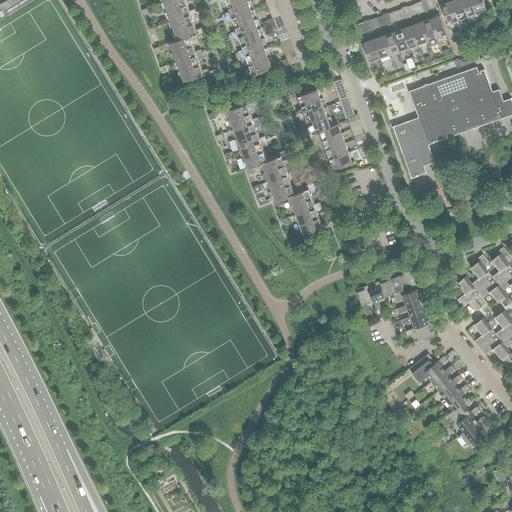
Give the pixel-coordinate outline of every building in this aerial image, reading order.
[(160,0),(161,2),(164,2),(170,18),(167,19),(168,21),(171,21),(176,37),(174,38),(175,40),(170,42),(176,58),(173,59),(174,62),(177,61),(182,77),(180,78),(181,81),(203,73),(204,76),(209,74),(207,68),(201,70),(198,60),(203,58),(200,49),(195,51),(189,35),(196,33),(198,38),(204,36),(201,27),(196,29),(192,19),(197,17),(194,8),(189,10),(184,0),(160,0)] [(219,0),(220,3),(226,1),(229,11),(224,13),(227,22),(232,20),(236,30),(231,32),(234,41),(239,39),(243,49),(237,51),(240,60),(246,58),(250,68),(244,70),(246,76),(274,66),(271,67),(265,50),(268,50),(267,47),(264,48),(258,31),(261,30),(260,28),(257,28),(251,12),(254,12),(253,9),(250,10),(246,0),(219,0)] [(457,20),(450,0),(444,3),(443,0),(442,0),(440,1),(441,4),(447,23),(457,20)] [(450,0),(457,20),(467,16),(460,0),(450,0)] [(460,0),(467,16),(476,13),(471,0),(460,0)] [(471,0),(476,13),(486,9),(482,0),(471,0)] [(272,18),(276,28),(285,24),(282,15),(272,18)] [(429,19),(436,38),(446,34),(439,15),(429,19)] [(272,30),(276,29),(276,28),(272,18),(268,20),(272,30)] [(429,19),(420,22),(427,41),(429,47),(438,43),(436,38),(429,19)] [(420,22),(410,25),(417,45),(427,41),(420,22)] [(276,28),(276,29),(278,36),(288,32),(285,24),(276,28)] [(417,45),(410,25),(401,29),(408,48),(417,45)] [(398,51),(408,48),(401,29),(391,32),(398,51)] [(278,36),(280,41),(290,38),(288,32),(278,36)] [(391,32),(382,36),(389,55),(398,51),(391,32)] [(382,36),(372,39),(379,58),(389,55),(382,36)] [(290,38),(280,41),(282,47),(292,44),(290,38)] [(379,58),(372,39),(363,42),(369,62),(379,58)] [(282,47),(284,53),(294,49),(292,44),(282,47)] [(288,59),(297,56),(294,49),(284,53),(287,59),(287,60),(288,59)] [(479,51),(457,59),(460,67),(477,61),(476,58),(481,56),(479,51)] [(414,67),(411,58),(406,59),(407,63),(403,64),(405,70),(414,67)] [(409,123),(408,120),(392,126),(411,178),(426,172),(424,166),(435,162),(428,144),(501,118),(511,113),(511,101),(511,98),(503,100),(499,89),(492,91),(484,69),(478,71),(476,66),(408,91),(419,120),(409,123)] [(306,135),(315,132),(319,131),(332,169),(351,162),(337,123),(330,126),(324,110),(327,109),(326,106),(323,107),(318,91),(320,90),(319,87),(298,95),(297,92),(291,95),(293,100),(299,98),(302,109),(297,111),(300,119),(305,117),(309,128),(304,130),(306,135)] [(337,94),(339,100),(349,97),(347,91),(337,94)] [(339,100),(341,106),(351,103),(349,97),(339,100)] [(323,229),(328,227),(326,221),(321,223),(317,212),(323,210),(320,202),(314,204),(310,193),(316,191),(313,183),(307,185),(308,188),(294,192),(289,179),(295,177),(292,169),(286,171),(283,160),(288,158),(285,150),(279,152),(280,155),(267,160),(262,146),(267,144),(264,136),(259,138),(255,127),(261,125),(258,117),(252,119),(248,108),(254,106),(252,101),(224,110),(224,111),(227,110),(233,126),(230,127),(231,130),(234,129),(240,145),(237,146),(238,149),(241,148),(247,164),(244,165),(247,174),(253,172),(251,166),(261,162),(267,178),(265,179),(266,182),(268,181),(274,197),(272,198),(275,207),(280,205),(278,199),(289,195),(295,211),(292,212),(293,215),(296,214),(302,230),(299,231),(300,234),(322,226),(323,229)] [(341,106),(343,112),(353,108),(351,103),(341,106)] [(232,151),(238,149),(237,146),(235,139),(229,141),(232,151)] [(252,187),(254,193),(263,190),(261,184),(252,187)] [(511,268),(504,259),(500,253),(491,260),(499,270),(492,276),(493,277),(497,283),(511,271),(511,268)] [(479,277),(471,283),(476,290),(493,277),(492,276),(479,260),(470,267),(479,277)] [(417,288),(410,269),(390,276),(393,286),(394,286),(395,291),(401,289),(402,293),(409,291),(417,288)] [(511,271),(497,283),(503,290),(510,284),(511,286),(511,271)] [(392,293),(394,297),(402,293),(401,289),(395,291),(394,286),(393,286),(390,276),(378,280),(384,296),(392,293)] [(457,299),(462,307),(469,301),(477,311),(486,303),(482,297),(476,290),(471,283),(465,276),(457,283),(465,293),(457,299)] [(493,277),(476,290),(482,297),(490,291),(498,302),(506,295),(503,290),(497,283),(493,277)] [(378,280),(367,284),(373,300),(372,300),(376,310),(381,308),(377,298),(384,296),(378,280)] [(366,303),(372,300),(373,300),(367,284),(355,289),(365,314),(369,312),(366,303)] [(409,291),(402,293),(394,297),(395,301),(403,298),(406,305),(421,300),(417,288),(409,291)] [(407,310),(410,316),(410,317),(426,311),(421,300),(406,305),(396,309),(398,313),(407,310)] [(501,341),(511,332),(511,321),(503,310),(495,317),(503,327),(495,333),(496,335),(501,341)] [(430,322),(426,311),(410,317),(410,316),(400,320),(402,324),(412,321),(414,328),(430,322)] [(480,348),(496,335),(495,333),(483,317),(474,324),(482,334),(474,341),(480,348)] [(414,328),(404,331),(406,336),(416,332),(418,339),(434,334),(430,322),(414,328)] [(511,332),(501,341),(506,347),(511,342),(511,332)] [(510,352),(506,347),(501,341),(496,335),(480,348),(485,355),(493,348),(509,368),(511,365),(511,362),(506,355),(510,352)] [(430,366),(435,362),(428,354),(424,358),(430,366)] [(443,356),(435,362),(430,366),(425,370),(416,377),(419,381),(427,375),(431,381),(444,370),(440,365),(447,359),(443,355),(443,356)] [(430,366),(424,358),(419,362),(425,370),(430,366)] [(416,377),(425,370),(419,362),(409,369),(416,377)] [(451,365),(444,370),(431,381),(438,390),(451,380),(447,374),(454,369),(451,365)] [(458,374),(451,380),(438,390),(446,400),(459,389),(454,384),(461,378),(458,374)] [(466,384),(459,389),(446,400),(453,409),(466,399),(462,393),(469,388),(466,384)] [(378,401),(384,405),(388,398),(382,395),(378,401)] [(468,397),(466,399),(453,409),(448,413),(456,422),(469,412),(465,406),(471,401),(468,397)] [(476,406),(469,412),(456,422),(463,432),(476,421),(472,416),(479,410),(476,406)] [(463,432),(459,435),(467,445),(484,431),(479,425),(486,420),(483,416),(476,421),(463,432)] [(492,444),(486,436),(481,440),(487,448),(492,444)] [(506,478),(508,485),(511,483),(511,463),(494,470),(498,481),(506,478)]
